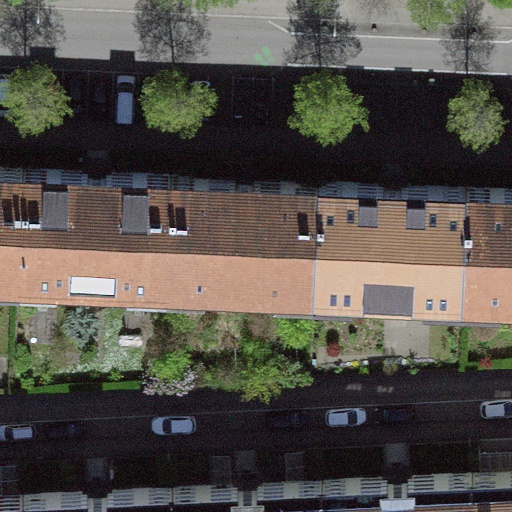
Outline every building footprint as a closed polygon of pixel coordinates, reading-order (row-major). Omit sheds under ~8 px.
[(0,273),(18,274),(23,167),(0,166),(0,273)] [(131,279),(166,280),(171,174),(97,171),(23,167),(18,274),(53,275),(53,284),(131,288),(131,279)] [(279,285),(314,286),(318,180),(245,177),(171,174),(166,280),(201,282),(201,291),(279,294),(279,285)] [(318,180),(314,286),(349,288),(349,297),(427,300),(427,291),(462,293),(466,186),(392,183),(318,180)] [(511,188),(466,186),(462,293),(497,294),(496,303),(511,303),(511,188)] [(511,511),(511,469),(472,472),(473,511),(511,511)] [(473,511),(472,472),(397,475),(322,479),(323,511),(473,511)] [(323,511),(322,479),(247,483),(172,486),(173,511),(323,511)] [(173,511),(172,486),(97,490),(22,493),(23,511),(173,511)] [(0,511),(23,511),(22,493),(0,494),(0,511)]
